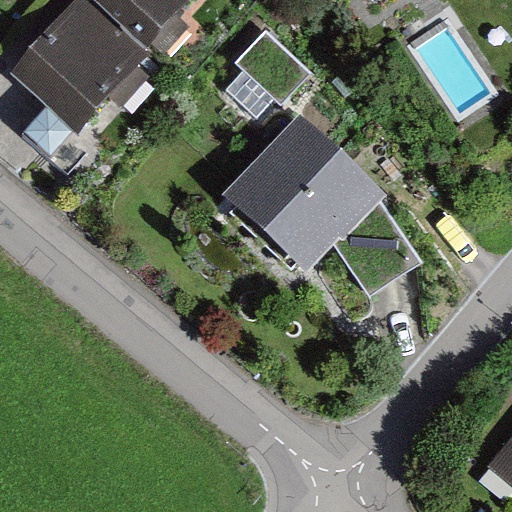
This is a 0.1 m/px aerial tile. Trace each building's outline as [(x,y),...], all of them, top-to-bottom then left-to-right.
[(200,0),(86,0),(85,1),(151,58),(158,51),(169,60),(193,32),(181,22),(200,0)] [(369,0),(375,8),(388,0),(369,0)] [(151,58),(85,1),(11,84),(47,116),(25,140),(70,180),(91,156),(78,145),(114,104),(124,113),(151,82),(140,73),(151,58)] [(315,80),(267,36),(236,70),(243,77),(227,94),(258,123),(275,105),(284,113),(315,80)] [(302,123),(224,204),(309,284),(337,256),(371,308),(425,274),(381,210),(388,203),(302,123)] [(511,441),(487,471),(511,492),(511,441)]
